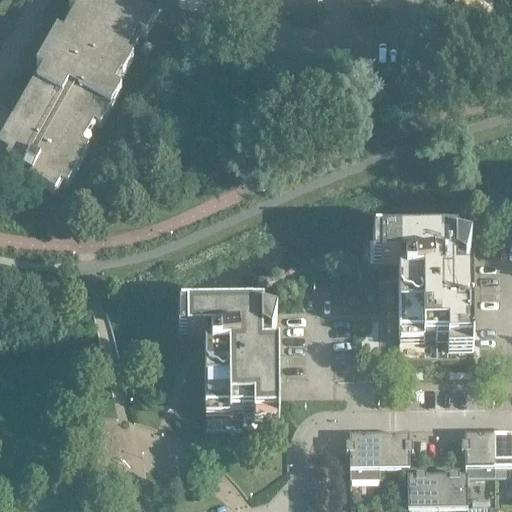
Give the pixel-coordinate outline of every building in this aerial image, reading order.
[(122,82),(133,63),(119,55),(132,33),(145,41),(153,27),(156,22),(132,8),(135,1),(173,1),(172,0),(178,0),(178,13),(200,13),(199,0),(75,0),(69,13),(87,23),(74,45),(56,35),(49,48),(48,48),(35,71),(40,74),(35,84),(34,83),(17,114),(12,124),(0,117),(0,142),(12,149),(4,163),(18,170),(18,171),(22,173),(20,177),(47,193),(54,181),(68,189),(88,152),(74,145),(87,123),(101,131),(121,94),(107,86),(113,76),(122,82)] [(473,364),(472,284),(455,285),(455,271),(457,271),(464,276),(464,278),(470,255),(469,257),(457,254),(457,245),(363,246),(363,272),(386,272),(387,278),(389,285),(399,282),(399,285),(398,285),(398,365),(473,364)] [(279,383),(278,355),(262,355),(262,342),(263,342),(270,346),(270,348),(270,349),(276,326),(276,325),(275,327),(263,324),(263,315),(177,316),(177,343),(192,343),(194,349),(196,356),(205,353),(205,356),(204,356),(205,435),(279,434),(279,383)] [(511,473),(511,439),(494,440),(495,473),(511,473)] [(495,473),(494,440),(464,440),(464,448),(461,448),(461,457),(465,457),(465,474),(495,473)] [(379,474),(379,441),(349,442),(350,449),(346,449),(346,458),(350,458),(350,475),(379,474)] [(409,474),(409,458),(413,458),(412,449),(409,449),(409,441),(379,441),(379,474),(409,474)] [(467,511),(467,481),(458,481),(458,477),(449,477),(449,481),(437,481),(437,511),(467,511)] [(437,511),(437,481),(425,481),(425,478),(416,478),(416,481),(407,481),(407,511),(437,511)]
